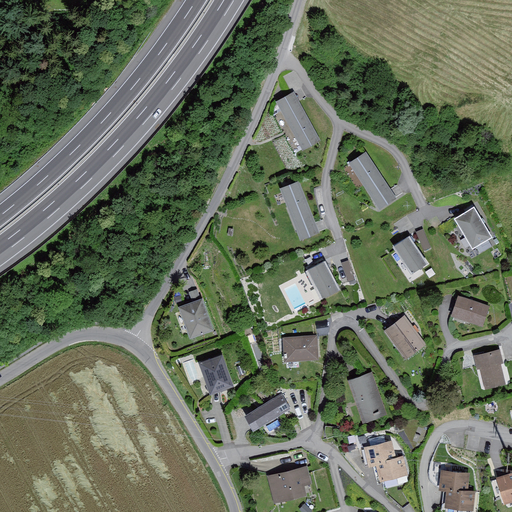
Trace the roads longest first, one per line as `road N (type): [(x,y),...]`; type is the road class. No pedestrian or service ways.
road 1 (residential): [(135,342),(205,224),(301,0)]
road 2 (motorway): [(0,249),(119,142),(227,0)]
road 3 (motorway): [(195,0),(130,89),(0,215)]
road 4 (residential): [(135,342),(214,465),(234,511)]
road 5 (residential): [(0,378),(81,331),(135,342)]
